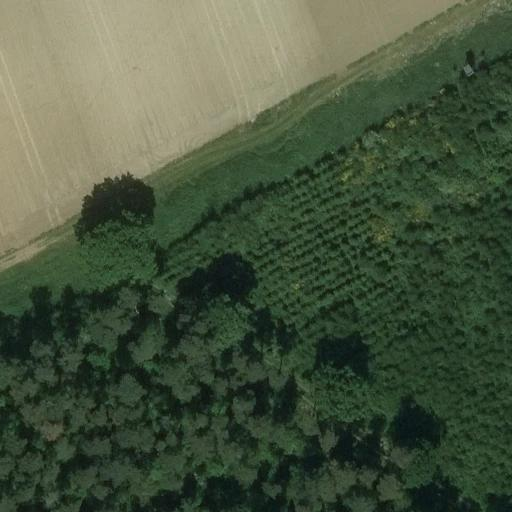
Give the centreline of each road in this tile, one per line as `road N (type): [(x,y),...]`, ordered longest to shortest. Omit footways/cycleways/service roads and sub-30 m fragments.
road 1 (track): [(0,269),(511,3)]
road 2 (track): [(80,223),(490,511)]
